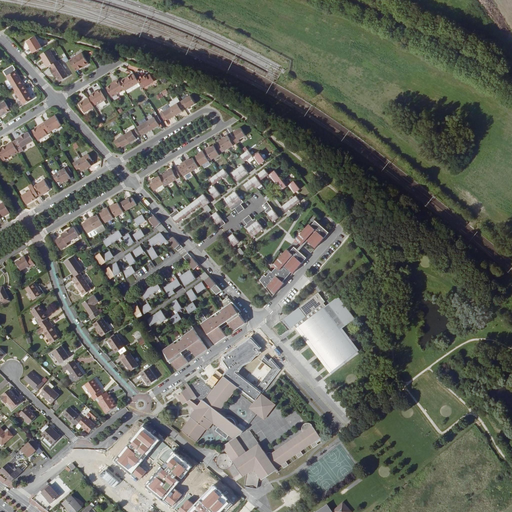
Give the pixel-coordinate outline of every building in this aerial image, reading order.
[(34,52),(42,47),(46,45),(44,43),(42,44),(42,45),(41,46),(35,36),(27,41),(30,46),(34,52)] [(45,64),(47,68),(50,66),(57,62),(49,49),(40,54),(42,58),(45,63),(45,64)] [(69,60),(75,70),(81,67),(88,63),(82,52),(69,60)] [(57,62),(50,66),(52,69),(60,64),(58,61),(57,62)] [(60,64),(52,69),(50,70),(52,74),(54,73),(56,76),(59,82),(68,76),(61,64),(60,64)] [(24,85),(22,82),(18,76),(15,71),(6,76),(15,90),(24,85)] [(137,79),(134,74),(131,76),(131,75),(119,82),(124,90),(125,90),(139,82),(137,79)] [(146,75),(137,79),(139,82),(142,88),(154,81),(150,74),(147,76),(146,75)] [(124,90),(119,82),(118,79),(114,81),(115,83),(110,86),(106,88),(112,97),(124,90)] [(15,90),(15,91),(17,95),(18,94),(24,105),(32,100),(29,96),(28,94),(29,93),(27,89),(26,89),(24,85),(15,90)] [(91,96),(88,98),(93,106),(96,104),(96,105),(106,99),(100,90),(96,92),(91,95),(91,96)] [(189,95),(179,101),(183,108),(186,106),(187,108),(194,104),(189,95)] [(93,106),(88,98),(78,104),(84,113),(94,108),(93,106)] [(167,104),(169,107),(179,101),(177,98),(167,104)] [(7,113),(11,111),(5,101),(2,103),(2,104),(0,105),(0,116),(7,112),(7,113)] [(183,108),(179,101),(169,107),(174,116),(181,112),(180,110),(183,108)] [(174,116),(169,107),(159,113),(163,120),(166,118),(167,120),(174,116)] [(50,118),(44,122),(50,131),(56,128),(57,129),(59,128),(59,126),(61,125),(56,115),(52,117),(50,118)] [(147,121),(152,129),(159,125),(157,123),(161,121),(157,115),(147,121)] [(147,121),(137,127),(140,133),(144,132),(145,134),(152,129),(147,121)] [(50,131),(44,122),(38,126),(38,127),(36,128),(32,130),(38,140),(47,134),(47,133),(50,131)] [(232,137),(236,144),(239,143),(238,141),(245,136),(240,128),(233,132),(235,136),(232,137)] [(134,129),(124,135),(129,143),(136,139),(135,137),(138,135),(134,129)] [(33,140),(28,131),(25,134),(24,133),(20,135),(20,137),(16,138),(16,139),(17,139),(12,142),(18,151),(19,152),(23,150),(22,147),(33,140)] [(129,143),(124,135),(114,141),(118,147),(121,146),(122,147),(129,143)] [(228,149),(236,144),(232,137),(229,139),(227,136),(222,138),(228,149)] [(228,149),(222,138),(218,141),(220,145),(217,147),(221,153),(228,149)] [(18,151),(12,142),(5,146),(5,147),(2,149),(2,148),(1,148),(0,148),(0,147),(0,155),(2,159),(8,157),(8,158),(18,151)] [(204,149),(211,160),(218,155),(213,146),(209,148),(208,147),(204,149)] [(251,155),(246,150),(242,154),(238,156),(243,162),(251,155)] [(195,156),(201,166),(209,162),(202,151),(199,152),(200,154),(195,156)] [(256,151),(251,155),(257,164),(262,159),(256,151)] [(88,154),(80,158),(87,169),(91,166),(89,162),(92,160),(88,154)] [(87,169),(80,158),(73,163),(77,169),(80,168),(82,171),(87,169)] [(184,161),(191,172),(198,168),(193,158),(188,160),(187,159),(184,161)] [(183,176),(191,172),(184,161),(181,163),(182,164),(177,167),(183,176)] [(240,164),(229,173),(235,181),(246,172),(240,164)] [(68,166),(60,170),(66,181),(71,178),(69,174),(72,172),(68,166)] [(266,173),(262,168),(255,173),(259,179),(266,173)] [(166,171),(172,182),(180,177),(176,170),(173,172),(171,169),(166,171)] [(208,179),(207,180),(211,185),(226,174),(222,169),(218,172),(208,179)] [(271,169),(266,173),(278,189),(284,185),(271,169)] [(66,181),(60,170),(53,175),(57,181),(60,179),(62,183),(66,181)] [(164,184),(165,186),(172,182),(166,171),(162,174),(164,178),(161,180),(164,184)] [(253,175),(241,184),(245,189),(252,184),(254,187),(259,183),(253,175)] [(161,180),(159,176),(151,180),(152,182),(149,184),(153,191),(164,184),(161,180)] [(45,190),(47,189),(50,187),(45,179),(36,184),(33,186),(34,188),(38,194),(41,192),(42,193),(46,191),(45,190)] [(290,179),(285,183),(291,191),(297,187),(290,179)] [(35,197),(38,195),(38,194),(34,188),(33,186),(32,184),(28,186),(31,190),(22,196),(27,204),(36,199),(35,197)] [(212,185),(207,190),(213,198),(219,194),(212,185)] [(233,190),(222,199),(230,209),(233,207),(237,212),(243,208),(239,203),(241,201),(233,190)] [(176,209),(169,215),(176,223),(201,204),(203,206),(206,204),(209,202),(202,194),(178,212),(176,209)] [(293,194),(279,205),(283,210),(297,199),(293,194)] [(121,202),(126,210),(136,204),(132,198),(129,199),(128,198),(121,202)] [(265,207),(263,209),(271,220),(277,215),(264,200),(261,202),(265,207)] [(109,205),(115,216),(123,212),(117,202),(113,205),(112,204),(109,205)] [(11,214),(4,203),(0,205),(0,217),(3,216),(4,218),(11,214)] [(100,213),(105,223),(113,218),(106,208),(103,209),(104,210),(100,213)] [(215,211),(209,215),(218,227),(224,223),(215,211)] [(245,223),(243,225),(251,236),(262,227),(253,216),(251,218),(247,213),(241,218),(245,223)] [(89,218),(95,228),(103,224),(97,214),(93,217),(92,216),(89,218)] [(290,235),(296,240),(300,235),(302,236),(309,243),(323,227),(307,214),(290,235)] [(142,215),(134,220),(137,225),(145,220),(142,215)] [(158,220),(153,215),(148,219),(155,227),(160,223),(158,220)] [(88,233),(95,228),(89,218),(86,220),(86,221),(82,223),(88,233)] [(79,236),(74,227),(70,229),(65,232),(61,235),(62,236),(55,240),(61,249),(67,245),(66,244),(79,236)] [(136,240),(144,235),(140,229),(132,234),(136,240)] [(110,236),(103,241),(106,247),(122,236),(118,230),(117,231),(112,234),(110,236)] [(167,240),(160,232),(147,240),(151,246),(159,241),(161,244),(167,240)] [(134,242),(128,233),(122,237),(128,246),(134,242)] [(231,233),(226,237),(233,245),(238,241),(231,233)] [(296,240),(291,245),(293,246),(302,236),(300,235),(296,240)] [(180,244),(173,236),(167,241),(175,249),(180,244)] [(263,265),(254,274),(267,291),(296,258),(294,256),(299,251),(293,246),(291,245),(288,242),(283,247),(280,244),(267,260),(270,262),(266,267),(263,265)] [(144,251),(140,245),(132,251),(136,256),(144,251)] [(158,256),(152,247),(147,250),(153,259),(158,256)] [(100,265),(113,256),(109,250),(101,256),(99,253),(94,256),(100,265)] [(136,261),(130,252),(124,256),(130,265),(136,261)] [(191,257),(187,252),(182,256),(186,261),(191,257)] [(34,264),(29,256),(25,258),(24,256),(15,262),(20,270),(29,265),(30,267),(34,264)] [(74,277),(80,273),(83,271),(73,256),(64,262),(74,277)] [(191,257),(186,261),(193,269),(198,264),(196,262),(191,257)] [(121,271),(116,262),(103,270),(110,279),(121,271)] [(131,265),(123,271),(126,278),(135,271),(131,265)] [(185,285),(195,278),(189,269),(179,276),(185,285)] [(74,277),(72,279),(83,294),(91,289),(80,273),(74,277)] [(217,285),(209,276),(204,281),(216,294),(221,290),(217,285)] [(180,284),(176,278),(163,287),(169,296),(175,292),(172,289),(180,284)] [(205,287),(201,281),(193,287),(198,293),(205,287)] [(145,299),(160,288),(156,282),(141,293),(145,299)] [(38,289),(34,283),(25,289),(33,300),(42,294),(38,289)] [(2,286),(0,286),(0,298),(4,305),(10,301),(2,286)] [(175,288),(178,294),(184,292),(181,286),(175,288)] [(197,297),(191,288),(186,292),(192,301),(197,297)] [(318,293),(287,316),(284,318),(290,326),(295,323),(330,370),(355,351),(339,329),(354,318),(338,296),(325,306),(323,303),(324,302),(318,293)] [(87,318),(90,321),(98,315),(92,305),(96,303),(92,296),(80,305),(88,317),(87,318)] [(182,308),(176,299),(170,302),(177,312),(182,308)] [(240,311),(232,301),(218,310),(221,314),(213,319),(211,316),(200,323),(214,344),(221,339),(225,336),(221,331),(229,326),(233,331),(244,324),(244,321),(238,312),(240,311)] [(144,313),(152,308),(147,302),(141,307),(144,313)] [(196,308),(192,302),(185,307),(189,313),(196,308)] [(31,311),(42,327),(48,323),(46,319),(48,318),(40,305),(31,311)] [(142,315),(137,305),(131,309),(137,318),(142,315)] [(160,309),(147,319),(150,326),(159,319),(161,322),(166,318),(160,309)] [(169,317),(173,323),(181,318),(177,312),(169,317)] [(111,330),(102,317),(93,324),(102,336),(111,330)] [(42,327),(41,328),(52,343),(60,338),(56,332),(55,333),(51,327),(53,326),(50,322),(48,323),(42,327)] [(196,357),(207,349),(192,328),(181,336),(184,340),(177,344),(175,341),(162,350),(167,361),(169,360),(176,370),(189,361),(186,356),(192,352),(196,357)] [(124,346),(122,343),(116,334),(107,340),(116,352),(124,346)] [(62,346),(53,352),(61,363),(70,357),(62,346)] [(129,348),(118,356),(121,360),(122,359),(130,371),(138,365),(130,353),(132,352),(129,348)] [(225,359),(211,369),(215,375),(230,365),(225,359)] [(74,360),(62,368),(64,371),(67,369),(76,380),(84,375),(74,360)] [(157,378),(149,367),(140,373),(148,385),(157,378)] [(215,375),(211,369),(205,373),(210,379),(215,375)] [(25,379),(38,391),(45,384),(31,372),(25,379)] [(90,397),(93,401),(96,399),(97,398),(103,394),(100,390),(101,389),(93,378),(84,385),(92,396),(90,397)] [(303,447),(324,432),(316,422),(315,421),(314,420),(313,419),(312,419),(310,419),(309,419),(308,420),(307,420),(307,421),(306,422),(305,423),(305,424),(305,425),(305,426),(306,428),(306,429),(277,451),(275,451),(274,450),(273,450),(272,451),(270,451),(262,442),(250,452),(238,436),(244,433),(246,429),(221,411),(239,387),(227,379),(221,383),(220,381),(208,395),(213,399),(210,402),(206,399),(204,397),(199,405),(200,406),(198,410),(193,417),(183,429),(199,440),(208,428),(210,429),(215,422),(220,426),(218,430),(229,439),(232,435),(236,438),(225,447),(231,454),(228,453),(227,453),(225,454),(224,454),(222,455),(221,456),(220,457),(220,459),(219,460),(219,462),(220,463),(220,465),(221,466),(221,467),(222,467),(223,468),(225,469),(226,469),(227,469),(228,469),(229,469),(231,469),(232,468),(233,467),(234,466),(235,465),(235,463),(236,462),(236,460),(245,472),(249,469),(252,473),(250,486),(263,488),(265,475),(269,472),(272,476),(283,468),(282,467),(286,464),(289,467),(294,463),(292,460),(302,452),(304,456),(308,453),(303,447)] [(177,395),(182,401),(184,404),(187,402),(189,403),(196,408),(191,416),(193,417),(198,410),(200,406),(199,405),(193,401),(198,397),(196,396),(189,385),(187,383),(184,385),(186,388),(177,395)] [(51,388),(48,385),(41,394),(53,404),(60,396),(51,388)] [(14,395),(13,393),(10,389),(1,397),(6,404),(8,402),(14,409),(22,402),(17,395),(15,397),(13,395),(14,395)] [(109,395),(106,392),(103,394),(97,398),(100,401),(98,402),(106,413),(117,405),(110,394),(109,395)] [(276,405),(261,394),(250,408),(264,419),(276,405)] [(31,409),(28,406),(21,414),(31,424),(37,417),(30,411),(31,409)] [(77,426),(79,424),(83,419),(71,407),(64,415),(77,426)] [(81,427),(89,433),(96,425),(87,418),(86,416),(83,419),(79,424),(77,426),(76,427),(79,430),(81,427)] [(50,428),(47,425),(40,431),(44,434),(50,428)] [(51,427),(50,428),(44,434),(43,435),(46,439),(54,446),(62,437),(51,427)] [(250,452),(262,442),(253,430),(250,432),(248,427),(246,429),(244,433),(238,436),(250,452)] [(0,439),(4,445),(11,439),(6,434),(2,429),(0,430),(0,439)] [(325,434),(324,432),(303,447),(308,453),(309,452),(307,449),(317,441),(319,444),(324,441),(322,437),(325,434)] [(33,438),(22,449),(30,457),(40,447),(33,438)] [(52,448),(54,446),(46,439),(44,441),(52,448)] [(1,470),(9,478),(17,470),(14,466),(12,468),(11,466),(17,460),(14,457),(13,458),(1,470)] [(9,478),(13,482),(28,466),(25,463),(17,470),(9,478)] [(50,484),(42,491),(43,492),(51,485),(50,484)] [(60,496),(51,485),(43,492),(52,503),(60,496)] [(77,511),(83,507),(72,495),(63,503),(71,511),(77,511)] [(335,511),(353,511),(345,503),(335,511)]
